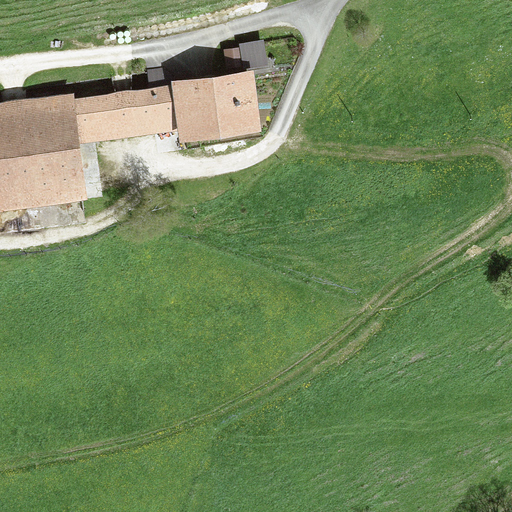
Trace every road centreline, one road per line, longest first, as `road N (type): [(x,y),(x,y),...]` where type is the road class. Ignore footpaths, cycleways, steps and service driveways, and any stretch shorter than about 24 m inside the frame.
road 1 (track): [(0,472),(121,446),(215,411),(309,361),(511,201)]
road 2 (track): [(511,169),(494,149),(269,142)]
road 3 (track): [(328,0),(269,142),(175,164)]
road 4 (track): [(104,53),(327,0)]
